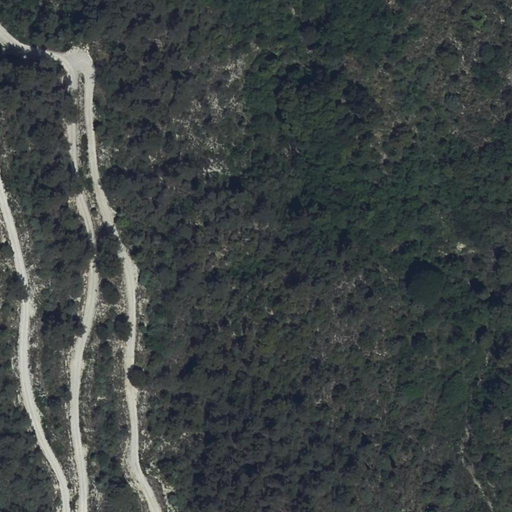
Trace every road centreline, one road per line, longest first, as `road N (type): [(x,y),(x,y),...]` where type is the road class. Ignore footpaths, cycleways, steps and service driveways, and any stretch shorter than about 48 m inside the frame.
road 1 (track): [(78,64),(86,74),(93,169),(125,262),(135,470),(158,511)]
road 2 (track): [(78,64),(71,101),(91,303),(73,413),(83,511)]
road 3 (track): [(63,511),(62,482),(22,360),(22,276),(0,193)]
